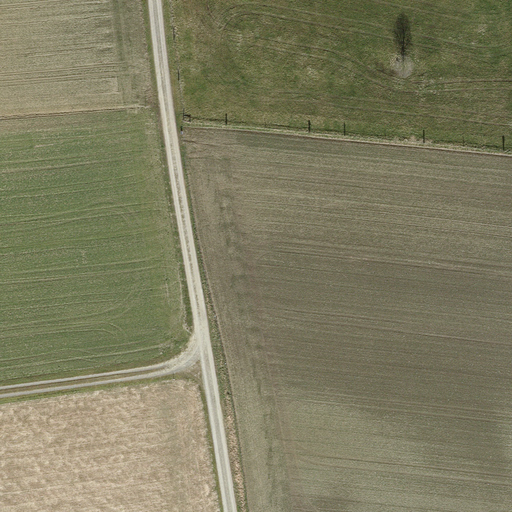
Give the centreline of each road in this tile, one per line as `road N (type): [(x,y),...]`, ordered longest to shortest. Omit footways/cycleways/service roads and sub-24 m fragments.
road 1 (track): [(155,0),(162,103),(202,362),(240,511)]
road 2 (track): [(202,362),(0,391)]
